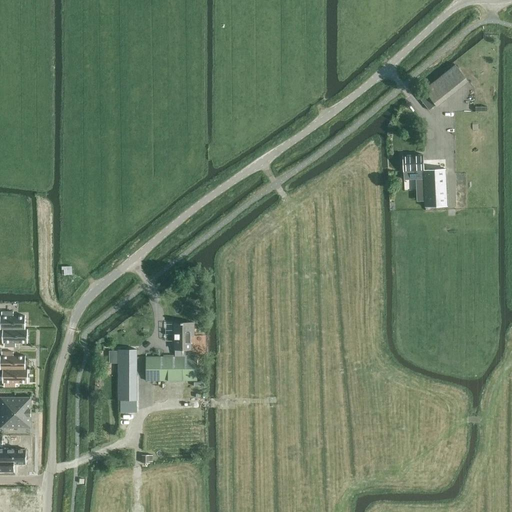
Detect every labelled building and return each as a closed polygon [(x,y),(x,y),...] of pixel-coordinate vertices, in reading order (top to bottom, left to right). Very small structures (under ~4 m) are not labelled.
[(436,105),(468,80),(456,65),(424,90),(436,105)] [(424,170),(424,155),(403,156),(404,171),(424,170)] [(447,199),(446,172),(424,173),(425,200),(447,199)] [(1,329),(3,329),(26,329),(26,316),(14,316),(14,312),(2,312),(2,316),(1,316),(1,329)] [(197,382),(197,357),(192,357),(192,337),(195,337),(195,323),(174,324),(174,357),(147,358),(147,382),(197,382)] [(28,329),(26,329),(3,329),(3,343),(4,343),(4,347),(16,347),(16,343),(28,343),(28,329)] [(137,402),(137,351),(118,351),(119,402),(137,402)] [(1,369),(3,369),(26,369),(26,356),(14,356),(14,352),(2,352),(2,356),(1,356),(1,369)] [(28,369),(26,369),(3,369),(3,383),(4,383),(4,387),(16,387),(16,383),(28,383),(28,369)] [(1,397),(1,412),(31,413),(31,397),(1,397)] [(31,428),(31,413),(1,412),(1,428),(31,428)] [(0,449),(0,472),(15,472),(15,465),(27,465),(27,450),(0,449)] [(153,454),(142,454),(142,462),(153,462),(153,454)]
